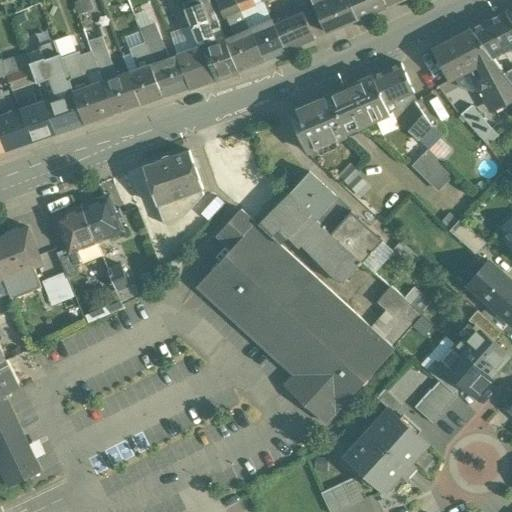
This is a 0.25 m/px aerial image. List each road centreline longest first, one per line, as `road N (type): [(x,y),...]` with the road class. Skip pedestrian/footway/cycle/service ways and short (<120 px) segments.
road 1 (tertiary): [(463,0),(236,99),(0,186)]
road 2 (residential): [(428,511),(453,501),(478,466),(481,417),(511,384)]
